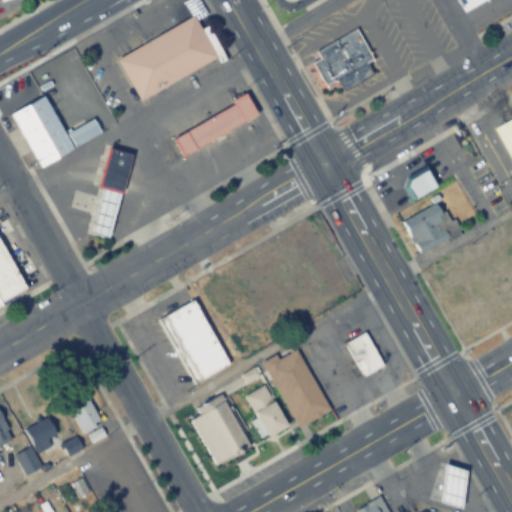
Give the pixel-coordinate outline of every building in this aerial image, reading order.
[(455,0),(462,12),(483,0),(455,0)] [(116,59),(138,99),(215,56),(193,16),(116,59)] [(310,62),(324,85),(335,79),(341,90),(370,73),(365,64),(373,59),(353,27),(314,50),(318,57),(310,62)] [(172,138),(182,154),(255,113),(243,93),(232,99),(234,103),(172,138)] [(8,114),(38,167),(100,131),(92,117),(65,133),(42,94),(8,114)] [(511,169),(511,168),(511,118),(493,126),(511,169)] [(129,154),(109,148),(86,233),(105,239),(129,154)] [(409,200),(402,188),(405,178),(422,169),(432,188),(409,200)] [(400,222),(417,254),(442,241),(434,226),(445,221),(436,203),(400,222)] [(511,218),(502,223),(511,243),(511,266),(486,279),(502,312),(511,306),(511,218)] [(0,247),(0,304),(24,291),(0,247)] [(454,271),(447,258),(426,269),(433,282),(454,271)] [(156,317),(191,297),(229,362),(195,382),(156,317)] [(462,343),(495,325),(479,298),(447,316),(462,343)] [(343,340),(362,329),(382,363),(363,374),(343,340)] [(297,426),(328,408),(294,347),(277,356),(274,351),(259,359),(297,426)] [(243,381),(257,374),(252,364),(238,372),(243,381)] [(242,394),(262,382),(287,424),(267,435),(242,394)] [(183,418),(212,467),(250,445),(218,389),(192,404),(196,411),(183,418)] [(79,433),(98,424),(84,395),(65,404),(79,433)] [(0,444),(11,439),(0,418),(0,444)] [(57,445),(48,419),(24,427),(33,452),(57,445)] [(59,445),(66,459),(81,450),(74,437),(59,445)] [(22,476),(38,468),(28,448),(12,456),(22,476)] [(436,502),(456,508),(466,471),(447,466),(436,502)] [(386,511),(377,497),(354,511),(386,511)]
